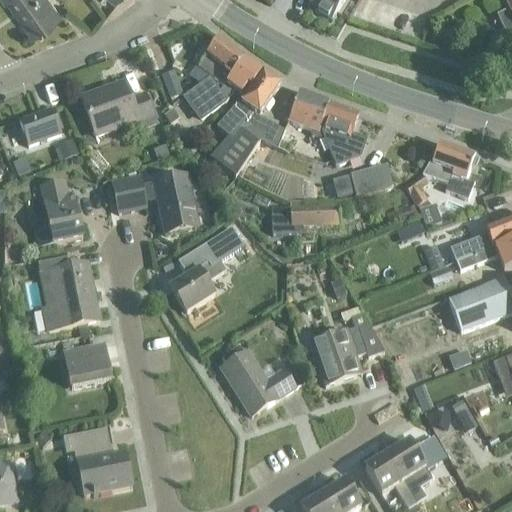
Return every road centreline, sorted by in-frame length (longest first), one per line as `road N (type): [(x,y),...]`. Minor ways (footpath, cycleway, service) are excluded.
road 1 (tertiary): [(511,135),(303,61),(198,0)]
road 2 (residential): [(166,511),(105,242)]
road 3 (residential): [(8,82),(101,45),(169,0)]
road 4 (residential): [(241,511),(392,419)]
